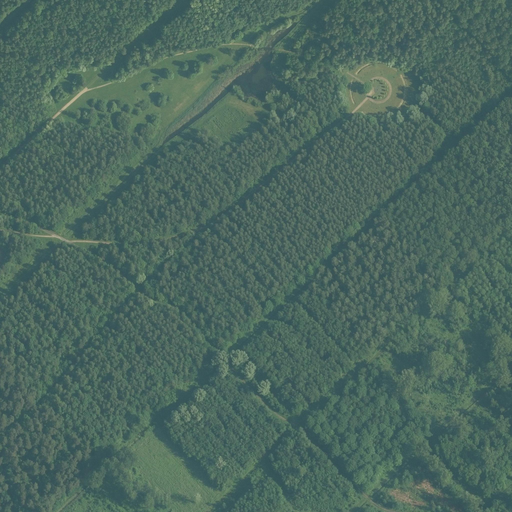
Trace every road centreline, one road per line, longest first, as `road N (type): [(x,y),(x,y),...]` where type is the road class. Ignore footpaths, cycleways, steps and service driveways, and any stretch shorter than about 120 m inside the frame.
road 1 (track): [(0,298),(161,150),(225,103),(256,109),(284,95),(277,55),(325,0)]
road 2 (track): [(66,240),(151,304),(175,312),(343,481),(385,511)]
road 3 (track): [(511,233),(295,433)]
road 4 (track): [(81,91),(180,0)]
